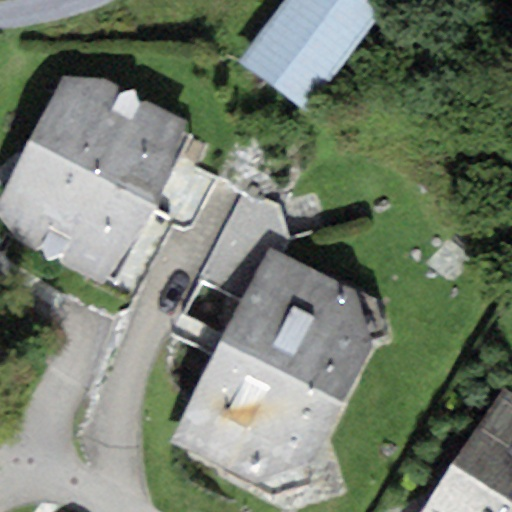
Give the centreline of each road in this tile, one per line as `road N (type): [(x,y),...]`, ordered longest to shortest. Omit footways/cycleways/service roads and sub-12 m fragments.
road 1 (residential): [(132,511),(120,446),(125,396),(135,355),(189,251)]
road 2 (unknown): [(125,511),(54,478),(30,455),(68,315)]
